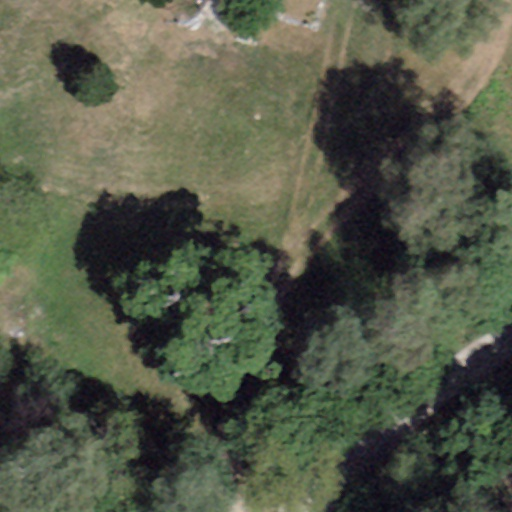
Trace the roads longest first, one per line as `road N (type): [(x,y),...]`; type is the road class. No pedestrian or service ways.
road 1 (unknown): [(302,511),(240,353),(247,287),(347,97)]
road 2 (track): [(318,511),(511,323)]
